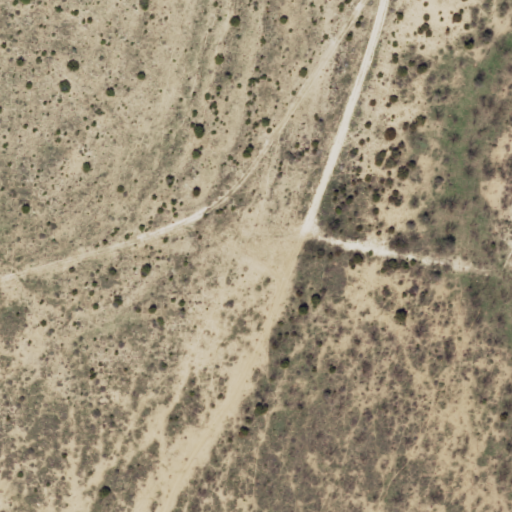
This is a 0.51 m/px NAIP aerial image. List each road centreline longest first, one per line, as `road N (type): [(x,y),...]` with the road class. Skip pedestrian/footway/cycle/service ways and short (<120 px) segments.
road 1 (track): [(162,511),(309,211),(394,0)]
road 2 (track): [(0,263),(157,221),(390,12)]
